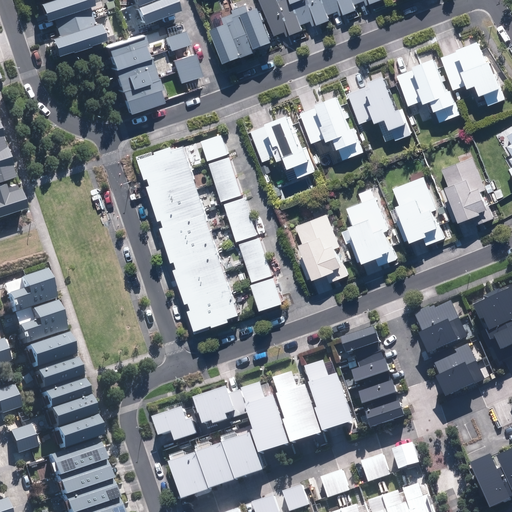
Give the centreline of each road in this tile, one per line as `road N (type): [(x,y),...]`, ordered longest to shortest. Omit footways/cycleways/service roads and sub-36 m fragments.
road 1 (residential): [(479,0),(225,96)]
road 2 (residential): [(430,421),(191,511)]
road 3 (residential): [(107,133),(182,368)]
road 4 (residential): [(225,96),(305,326)]
road 5 (residential): [(107,133),(68,123),(43,103),(3,0)]
road 6 (residential): [(158,511),(128,408),(144,384),(182,368)]
road 7 (residential): [(386,295),(511,244)]
road 8 (residential): [(386,295),(430,421)]
road 9 (residential): [(182,368),(305,326)]
road 10 (residential): [(225,96),(107,133)]
